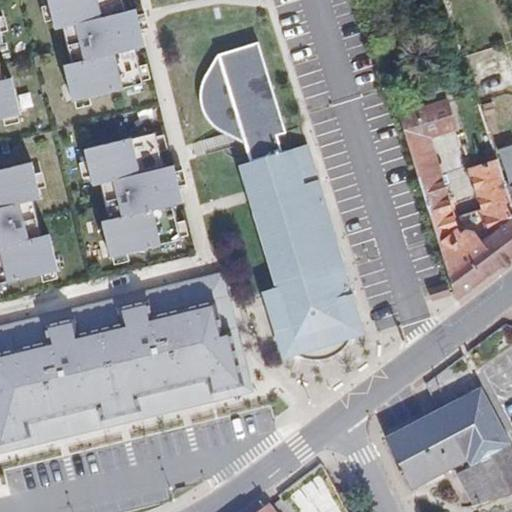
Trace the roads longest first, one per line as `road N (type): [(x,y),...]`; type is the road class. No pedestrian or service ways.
road 1 (secondary): [(342,418),(511,287)]
road 2 (secondary): [(208,511),(342,418)]
